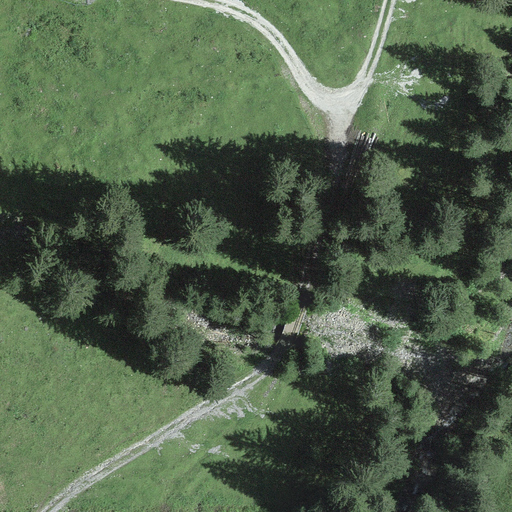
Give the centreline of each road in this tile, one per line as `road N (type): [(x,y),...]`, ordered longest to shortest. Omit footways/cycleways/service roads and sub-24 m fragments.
road 1 (track): [(387,0),(364,79),(345,95),(319,93),(263,27),(196,0)]
road 2 (track): [(285,340),(306,284),(345,95)]
